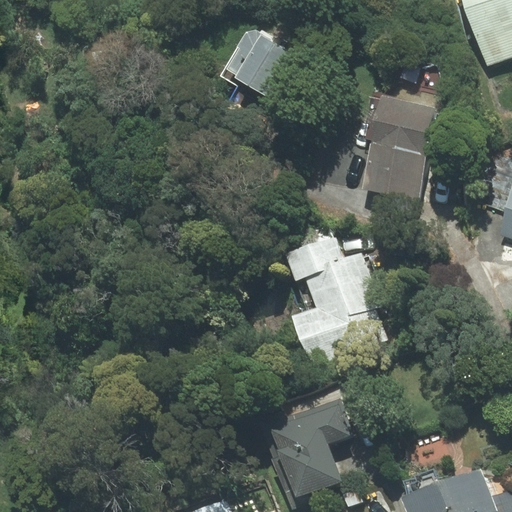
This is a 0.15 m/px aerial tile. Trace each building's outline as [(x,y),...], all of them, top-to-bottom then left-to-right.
[(511,0),(465,0),(468,6),(492,75),(511,67),(511,0)] [(262,27),(230,85),(290,119),(322,61),(262,27)] [(449,118),(386,105),(368,189),(431,203),(449,118)] [(511,212),(502,244),(511,247),(511,212)] [(294,265),(305,292),(310,289),(321,317),(315,319),(296,327),(313,370),(396,337),(367,262),(351,269),(342,246),(294,265)] [(418,283),(419,261),(396,260),(395,282),(418,283)] [(334,453),(357,445),(344,407),(277,432),(303,505),(347,489),(334,453)] [(511,511),(511,498),(499,505),(487,479),(477,483),(475,478),(408,509),(408,511),(511,511)]
